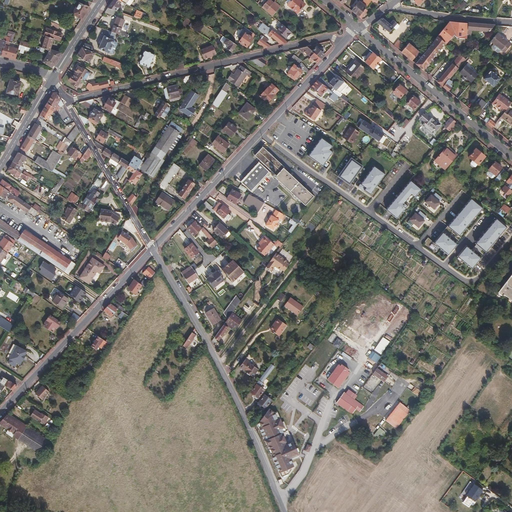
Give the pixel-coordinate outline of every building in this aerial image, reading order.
[(113,0),(108,8),(114,11),(121,13),(122,9),(120,8),(121,5),(120,4),(121,2),(118,0),(113,0)] [(267,11),(274,2),(270,0),(268,0),(262,7),(267,11)] [(305,4),(300,0),(290,0),(287,5),(297,13),(305,4)] [(351,10),(355,14),(359,9),(363,12),(365,9),(369,4),(371,1),(371,0),(363,0),(362,3),(359,1),(354,7),(351,10)] [(89,7),(79,2),(70,17),(75,21),(77,17),(81,20),(89,7)] [(279,7),(274,2),(267,11),(272,15),(279,7)] [(355,14),(361,18),(365,14),(365,13),(363,12),(359,9),(355,14)] [(133,17),(140,20),(140,18),(144,19),(146,14),(137,10),(133,17)] [(50,16),(48,20),(54,23),(60,25),(62,26),(63,22),(50,16)] [(119,35),(127,38),(128,35),(120,32),(124,20),(116,17),(112,32),(119,34),(119,35)] [(385,21),(382,18),(376,22),(384,29),(383,30),(385,32),(386,31),(389,33),(393,28),(397,24),(393,21),(391,23),(389,24),(385,21)] [(185,28),(192,21),(188,19),(182,26),(185,28)] [(468,24),(449,22),(419,59),(415,64),(423,71),(445,44),(446,44),(453,36),(457,39),(466,39),(467,38),(467,34),(467,30),(468,24)] [(286,38),(291,32),(282,24),(277,31),(286,38)] [(494,26),(468,24),(467,30),(472,30),(489,32),(494,26)] [(280,44),(287,42),(272,30),(268,27),(264,32),(268,36),(269,34),(280,44)] [(44,36),(45,36),(53,39),(59,41),(62,33),(57,32),(57,31),(52,29),(51,30),(46,29),(44,36)] [(177,37),(180,34),(166,29),(164,33),(177,37)] [(255,34),(250,31),(248,34),(245,32),(239,42),(240,43),(244,45),(247,47),(255,34)] [(510,44),(496,33),(489,41),(503,52),(510,44)] [(467,34),(467,38),(477,46),(479,44),(470,36),(467,34)] [(0,55),(1,55),(5,46),(6,41),(12,43),(13,38),(0,35),(0,55)] [(42,49),(49,50),(49,51),(50,49),(53,39),(45,36),(42,48),(42,49)] [(108,53),(114,41),(104,36),(98,49),(108,53)] [(232,52),(236,45),(226,38),(223,43),(228,46),(227,48),(232,52)] [(264,48),(271,46),(266,43),(261,39),(257,43),(264,48)] [(397,50),(402,43),(398,40),(394,46),(397,50)] [(34,50),(35,50),(37,46),(21,41),(20,45),(22,45),(34,50)] [(409,44),(401,52),(412,61),(419,52),(409,44)] [(216,54),(212,45),(201,50),(204,59),(216,54)] [(322,59),(325,54),(317,47),(315,48),(312,45),(307,47),(314,52),(322,59)] [(1,55),(15,59),(18,50),(5,46),(1,55)] [(82,47),(77,56),(89,63),(95,53),(91,51),(82,47)] [(310,57),(314,52),(307,47),(300,48),(310,57)] [(52,57),(56,60),(61,53),(50,49),(49,51),(49,50),(48,54),(52,56),(52,57)] [(149,68),(154,54),(144,51),(139,64),(149,68)] [(317,63),(322,59),(314,52),(310,57),(314,60),(317,63)] [(374,69),(382,59),(373,52),(365,62),(369,65),(374,69)] [(42,62),(51,68),(56,60),(52,57),(52,56),(48,54),(42,62)] [(298,66),(302,63),(303,62),(294,55),(290,60),(298,66)] [(460,55),(437,82),(443,87),(449,80),(466,60),(460,55)] [(122,66),(122,64),(104,56),(102,61),(109,64),(110,63),(115,65),(115,64),(122,66)] [(263,68),(265,64),(257,59),(251,60),(263,68)] [(346,72),(355,80),(366,68),(356,60),(346,72)] [(308,73),(310,71),(302,63),(298,66),(308,73)] [(297,78),(303,70),(294,64),(291,69),(294,71),(292,74),(297,78)] [(467,80),(470,82),(477,75),(466,65),(459,73),(463,76),(462,77),(466,80),(467,80)] [(74,75),(81,79),(87,70),(82,68),(81,68),(77,66),(74,71),(76,72),(74,75)] [(252,73),(242,66),(239,70),(239,69),(234,75),(232,74),(228,80),(231,82),(239,87),(247,75),(250,76),(252,73)] [(500,78),(490,71),(483,79),(493,87),(500,78)] [(76,87),(81,79),(74,75),(72,77),(71,76),(68,81),(72,83),(72,84),(76,87)] [(341,93),(348,85),(339,77),(336,80),(334,78),(329,84),(335,89),(333,91),(340,97),(342,94),(341,93)] [(18,96),(22,82),(10,79),(6,93),(18,96)] [(311,88),(322,96),(328,88),(324,85),(318,80),(311,88)] [(449,80),(443,87),(448,91),(451,86),(450,85),(452,83),(449,80)] [(95,84),(94,81),(91,82),(88,82),(92,84),(92,85),(93,90),(109,86),(108,81),(95,84)] [(217,108),(218,108),(228,93),(226,92),(230,85),(226,83),(213,104),(217,108)] [(267,103),(279,91),(272,84),(260,96),(267,103)] [(406,98),(411,93),(400,84),(393,92),(400,98),(403,95),(406,98)] [(179,90),(177,85),(167,87),(168,92),(166,92),(166,95),(168,95),(170,99),(180,97),(180,95),(182,94),(181,89),(179,90)] [(191,107),(199,95),(192,91),(180,110),(191,117),(195,110),(191,107)] [(53,93),(47,104),(55,108),(55,109),(58,111),(61,106),(64,105),(57,93),(53,93)] [(501,109),(505,112),(507,109),(511,104),(499,95),(496,99),(497,100),(494,103),(494,106),(498,110),(501,109)] [(126,96),(122,103),(129,107),(133,100),(126,96)] [(414,110),(421,102),(414,96),(407,104),(414,110)] [(112,100),(110,99),(109,98),(103,108),(111,112),(113,108),(115,110),(116,109),(120,102),(113,99),(112,100)] [(477,104),(482,108),(486,102),(481,99),(477,104)] [(10,110),(11,104),(3,102),(1,108),(10,110)] [(156,115),(160,118),(161,116),(164,117),(166,117),(170,110),(170,108),(167,107),(168,105),(164,102),(161,106),(159,104),(157,107),(160,108),(156,115)] [(248,120),(256,109),(247,102),(239,113),(248,120)] [(47,104),(40,115),(48,120),(49,119),(51,116),(55,109),(55,108),(47,104)] [(309,111),(308,110),(305,113),(314,120),(321,110),(313,105),(311,108),(309,111)] [(89,118),(98,123),(104,113),(95,108),(89,118)] [(384,112),(390,116),(393,113),(387,108),(384,112)] [(511,112),(507,109),(505,112),(500,117),(504,120),(504,119),(510,124),(510,125),(511,126),(511,112)] [(424,114),(420,118),(436,131),(440,126),(441,126),(440,123),(438,123),(429,116),(428,116),(426,114),(425,115),(424,114)] [(79,116),(85,125),(88,120),(80,115),(79,116)] [(457,122),(451,117),(446,122),(447,123),(448,124),(446,127),(446,128),(450,131),(457,122)] [(401,126),(404,129),(410,122),(407,119),(401,126)] [(159,142),(169,149),(182,129),(172,122),(159,142)] [(231,137),(238,128),(229,122),(223,130),(231,137)] [(28,136),(35,140),(42,128),(35,123),(28,136)] [(150,133),(139,126),(138,128),(136,130),(148,137),(150,133)] [(352,144),(357,136),(360,133),(351,127),(343,138),(352,144)] [(118,138),(121,139),(122,140),(123,137),(109,129),(108,132),(110,133),(114,135),(118,138)] [(103,144),(109,135),(101,130),(96,139),(103,144)] [(76,137),(72,132),(67,138),(72,142),(76,137)] [(28,136),(20,149),(27,153),(35,140),(28,136)] [(223,152),(229,144),(218,136),(212,144),(223,152)] [(329,148),(332,144),(321,136),(308,154),(323,164),(333,150),(329,148)] [(67,138),(65,137),(63,142),(66,144),(69,146),(72,142),(67,138)] [(190,148),(196,141),(191,137),(186,145),(190,148)] [(61,141),(56,148),(59,150),(61,151),(66,144),(63,142),(61,141)] [(167,150),(167,152),(169,149),(159,142),(158,143),(167,150)] [(162,159),(167,152),(167,150),(158,143),(152,152),(162,159)] [(135,156),(139,150),(130,144),(128,146),(134,150),(132,154),(135,156)] [(436,162),(441,166),(445,169),(457,155),(447,146),(435,161),(436,162)] [(75,159),(80,152),(73,147),(67,154),(75,159)] [(102,154),(110,159),(114,153),(103,147),(101,151),(103,152),(102,154)] [(284,167),(263,147),(255,156),(260,161),(241,182),(252,192),(272,171),(274,174),(272,176),(274,178),(275,177),(305,205),(314,196),(283,168),(284,167)] [(92,153),(89,148),(79,161),(82,163),(85,159),(87,161),(92,153)] [(473,160),(478,164),(479,165),(486,156),(476,148),(469,157),(473,160)] [(43,167),(52,172),(54,169),(62,156),(57,153),(53,150),(46,161),(38,156),(35,162),(39,164),(43,167)] [(18,152),(15,158),(24,163),(27,157),(18,152)] [(164,161),(162,159),(152,152),(141,169),(152,177),(153,177),(164,161)] [(110,169),(112,173),(119,164),(122,158),(114,153),(110,159),(115,162),(110,169)] [(206,171),(215,161),(208,155),(200,165),(206,171)] [(136,170),(142,160),(135,156),(130,163),(127,169),(134,174),(136,170)] [(350,184),(363,165),(351,157),(338,176),(350,184)] [(15,158),(13,161),(22,166),(24,163),(15,158)] [(122,158),(119,164),(127,169),(130,163),(122,158)] [(10,166),(22,173),(23,174),(24,171),(25,170),(23,169),(24,168),(22,166),(13,161),(10,166)] [(489,170),(495,175),(496,176),(502,167),(495,161),(488,170),(489,170)] [(176,174),(180,168),(174,163),(161,184),(166,187),(167,184),(174,173),(176,174)] [(370,194),(385,172),(374,165),(359,187),(370,194)] [(10,166),(7,170),(19,177),(22,173),(10,166)] [(139,168),(138,170),(143,174),(150,178),(150,179),(152,177),(141,169),(139,168)] [(62,178),(65,180),(67,177),(54,169),(52,172),(62,178)] [(117,176),(120,178),(126,170),(123,169),(121,171),(120,171),(117,176)] [(138,170),(136,170),(134,174),(129,180),(135,185),(143,174),(138,170)] [(29,178),(36,181),(37,179),(24,171),(23,174),(29,178)] [(110,185),(107,179),(100,188),(105,192),(110,185)] [(176,193),(179,194),(188,180),(186,179),(176,193)] [(396,217),(421,187),(411,179),(386,209),(396,217)] [(2,180),(0,182),(0,185),(17,197),(20,193),(11,186),(2,180)] [(188,180),(179,194),(179,195),(185,199),(195,184),(189,180),(188,180)] [(52,191),(56,193),(61,186),(57,184),(52,191)] [(0,185),(0,195),(6,199),(8,197),(10,198),(8,200),(34,217),(36,214),(38,212),(32,208),(17,197),(0,185)] [(236,204),(241,194),(232,189),(227,199),(236,204)] [(85,210),(97,191),(95,190),(91,194),(90,193),(83,202),(84,203),(83,205),(81,208),(85,210)] [(100,193),(97,191),(85,210),(88,212),(89,210),(90,208),(92,209),(99,199),(97,198),(100,193)] [(67,200),(75,204),(79,198),(72,192),(67,200)] [(169,210),(175,201),(162,193),(156,202),(169,210)] [(430,193),(424,202),(435,209),(441,201),(430,193)] [(264,203),(249,194),(249,195),(264,204),(264,203)] [(136,197),(130,195),(128,201),(133,204),(136,197)] [(264,204),(249,195),(244,204),(259,212),(264,204)] [(469,197),(447,225),(458,234),(481,206),(469,197)] [(93,212),(100,200),(99,199),(92,209),(90,208),(89,210),(93,212)] [(213,207),(206,201),(203,204),(210,210),(213,207)] [(308,209),(314,213),(319,206),(314,202),(308,209)] [(228,213),(230,211),(223,205),(220,203),(214,209),(224,218),(225,217),(228,220),(231,216),(228,213)] [(68,210),(66,212),(62,219),(69,223),(78,210),(70,205),(67,210),(68,210)] [(509,215),(511,213),(510,212),(510,211),(503,206),(500,209),(509,215)] [(115,225),(120,217),(112,212),(112,210),(101,209),(99,221),(110,222),(115,225)] [(282,214),(276,210),(273,216),(272,215),(266,225),(273,229),(275,226),(277,227),(279,224),(277,223),(279,219),(282,214)] [(420,210),(418,213),(415,211),(409,219),(419,228),(428,217),(420,210)] [(205,222),(196,212),(193,216),(202,224),(205,222)] [(484,250),(505,226),(494,217),(474,242),(484,250)] [(0,228),(8,233),(13,237),(17,239),(39,254),(56,266),(64,256),(24,230),(21,234),(0,219),(0,228)] [(201,229),(202,228),(195,221),(187,228),(193,236),(201,229)] [(222,238),(228,231),(220,223),(213,230),(222,238)] [(201,229),(210,238),(212,237),(203,227),(202,228),(201,229)] [(121,234),(119,232),(115,237),(127,245),(132,237),(123,231),(121,234)] [(432,241),(447,254),(456,244),(441,231),(432,241)] [(13,244),(15,242),(11,239),(13,237),(8,233),(5,238),(13,244)] [(263,242),(260,245),(257,249),(265,256),(274,245),(265,236),(261,241),(263,242)] [(211,248),(217,243),(212,237),(210,238),(206,242),(211,248)] [(13,244),(5,238),(4,238),(0,243),(0,247),(8,253),(13,244)] [(184,249),(191,258),(199,252),(192,243),(184,249)] [(465,245),(456,255),(472,268),(480,258),(465,245)] [(276,253),(269,263),(268,264),(266,267),(271,270),(275,266),(281,270),(282,270),(287,263),(287,262),(276,253)] [(56,266),(69,275),(76,265),(64,256),(56,266)] [(218,260),(224,266),(228,262),(222,256),(218,260)] [(92,258),(79,277),(88,284),(97,271),(98,270),(101,271),(105,266),(92,258)] [(115,265),(121,268),(124,262),(118,259),(115,265)] [(233,282),(244,272),(233,260),(222,270),(233,282)] [(260,266),(264,269),(266,267),(268,264),(264,260),(260,266)] [(43,261),(38,271),(51,278),(57,268),(43,261)] [(149,278),(155,272),(149,267),(148,267),(146,267),(145,269),(145,271),(143,273),(149,278)] [(198,277),(192,268),(182,275),(188,283),(198,277)] [(213,287),(224,279),(217,271),(213,273),(209,276),(206,279),(213,287)] [(359,273),(351,283),(355,285),(358,281),(359,281),(360,279),(361,280),(363,276),(359,273)] [(511,273),(506,282),(503,279),(497,286),(495,289),(503,296),(505,293),(511,298),(511,273)] [(146,288),(148,286),(145,283),(144,283),(142,282),(142,281),(137,278),(135,281),(141,285),(146,288)] [(248,290),(254,283),(250,279),(249,281),(248,281),(244,286),(248,290)] [(135,281),(134,280),(128,288),(136,293),(141,285),(135,281)] [(69,294),(79,302),(86,292),(76,285),(69,294)] [(33,298),(36,294),(28,289),(26,293),(33,298)] [(385,314),(390,308),(365,291),(360,297),(385,314)] [(63,308),(69,299),(59,292),(52,301),(63,308)] [(280,300),(285,294),(281,292),(277,298),(280,300)] [(31,306),(38,295),(36,294),(33,298),(29,304),(31,306)] [(236,295),(224,313),(228,319),(232,313),(236,308),(241,301),(236,295)] [(297,315),(303,306),(290,297),(284,305),(297,315)] [(380,322),(384,316),(359,299),(355,305),(380,322)] [(124,309),(113,301),(111,303),(122,312),(124,309)] [(122,312),(111,303),(104,310),(110,316),(116,310),(121,313),(118,316),(121,318),(125,313),(122,312)] [(374,330),(379,324),(354,307),(349,313),(374,330)] [(213,325),(221,320),(214,308),(205,313),(213,325)] [(232,313),(228,319),(214,337),(219,340),(228,327),(232,329),(233,327),(235,328),(242,320),(232,313)] [(57,328),(61,322),(51,315),(44,326),(53,332),(56,327),(57,328)] [(368,339),(373,333),(348,316),(344,322),(368,339)] [(0,325),(7,331),(9,332),(14,325),(1,317),(0,319),(0,325)] [(279,336),(287,324),(278,318),(275,322),(270,329),(279,336)] [(363,347),(367,341),(342,324),(338,330),(363,347)] [(194,332),(196,329),(195,327),(183,345),(186,348),(196,333),(194,332)] [(105,341),(98,336),(92,346),(96,349),(98,346),(101,348),(103,345),(107,347),(110,344),(105,341)] [(339,347),(344,341),(338,337),(333,342),(339,347)] [(382,337),(374,350),(381,354),(389,341),(382,337)] [(29,351),(16,343),(11,351),(14,353),(9,361),(16,366),(18,362),(21,364),(23,360),(24,361),(27,355),(29,351)] [(376,363),(381,356),(373,350),(368,357),(376,363)] [(254,366),(258,360),(250,353),(240,367),(253,377),(258,369),(254,366)] [(271,364),(268,368),(257,382),(250,392),(254,395),(254,397),(255,397),(257,397),(260,399),(264,394),(262,393),(264,390),(260,386),(263,383),(262,382),(274,366),(271,364)] [(340,366),(338,364),(327,379),(337,387),(348,372),(346,370),(347,368),(342,364),(340,366)] [(373,373),(383,381),(388,375),(377,367),(373,373)] [(281,373),(272,384),(275,386),(277,383),(276,382),(283,375),(281,373)] [(13,391),(17,386),(3,377),(2,380),(0,382),(5,385),(13,391)] [(324,397),(326,395),(301,377),(292,390),(314,405),(320,395),(324,397)] [(42,400),(49,392),(42,386),(35,393),(42,400)] [(336,402),(352,413),(355,408),(360,411),(363,405),(344,391),(336,402)] [(260,399),(258,402),(265,408),(272,400),(264,394),(260,399)] [(398,425),(411,406),(401,399),(388,418),(398,425)] [(42,413),(37,420),(44,424),(48,417),(42,413)] [(46,440),(7,415),(0,421),(0,423),(41,449),(46,440)] [(380,426),(372,433),(377,438),(385,431),(380,426)] [(465,495),(475,502),(478,498),(479,496),(483,490),(474,483),(465,495)]
